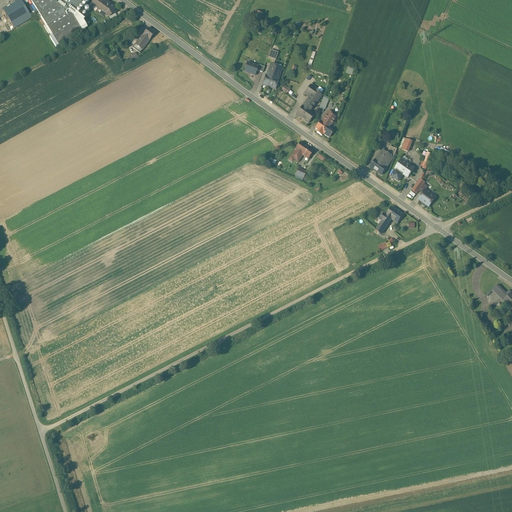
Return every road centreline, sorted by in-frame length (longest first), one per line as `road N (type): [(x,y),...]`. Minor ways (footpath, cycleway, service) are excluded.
road 1 (unclassified): [(437,228),(40,433)]
road 2 (unclassified): [(437,228),(122,0)]
road 3 (unclassified): [(0,306),(40,433)]
